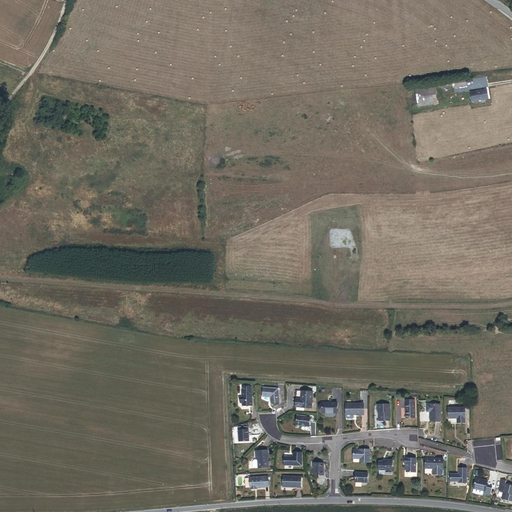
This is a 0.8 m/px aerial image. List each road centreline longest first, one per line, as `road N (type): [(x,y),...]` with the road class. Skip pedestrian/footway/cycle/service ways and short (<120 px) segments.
road 1 (residential): [(168,511),(334,500)]
road 2 (residential): [(334,500),(495,511)]
road 3 (track): [(67,0),(43,55),(0,116)]
